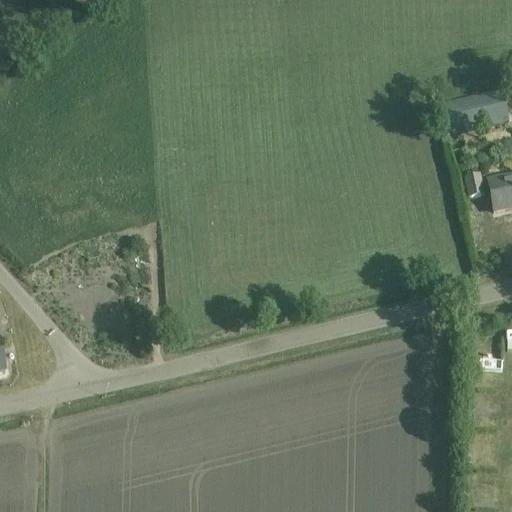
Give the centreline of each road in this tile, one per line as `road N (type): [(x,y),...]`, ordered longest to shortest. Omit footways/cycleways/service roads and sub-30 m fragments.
road 1 (unclassified): [(87,391),(511,289)]
road 2 (unclassified): [(87,391),(56,333),(0,266)]
